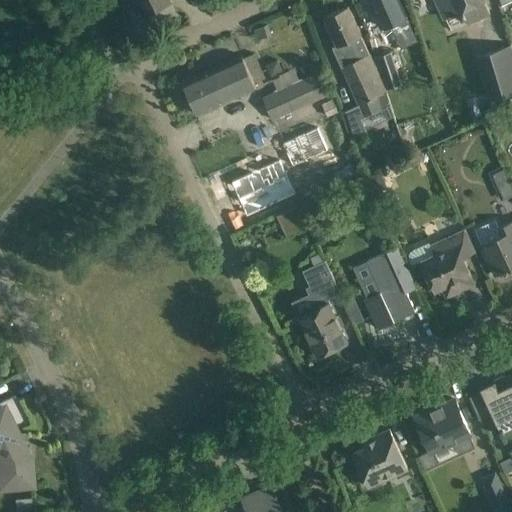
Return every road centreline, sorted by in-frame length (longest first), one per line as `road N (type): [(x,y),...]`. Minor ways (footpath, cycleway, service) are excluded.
road 1 (residential): [(301,412),(134,62),(271,0)]
road 2 (residential): [(99,511),(81,444),(0,266)]
road 3 (residential): [(301,412),(511,320)]
road 4 (residential): [(104,511),(301,412)]
